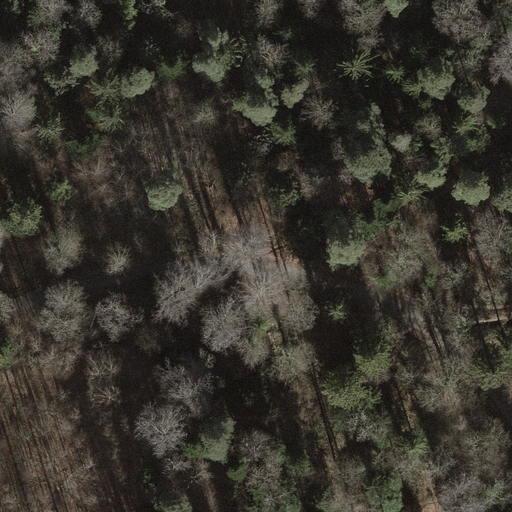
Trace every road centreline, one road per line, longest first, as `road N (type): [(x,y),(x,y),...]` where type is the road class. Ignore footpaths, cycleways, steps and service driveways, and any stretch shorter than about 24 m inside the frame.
road 1 (track): [(0,300),(102,274),(283,260)]
road 2 (track): [(283,260),(402,308),(460,351),(511,418)]
